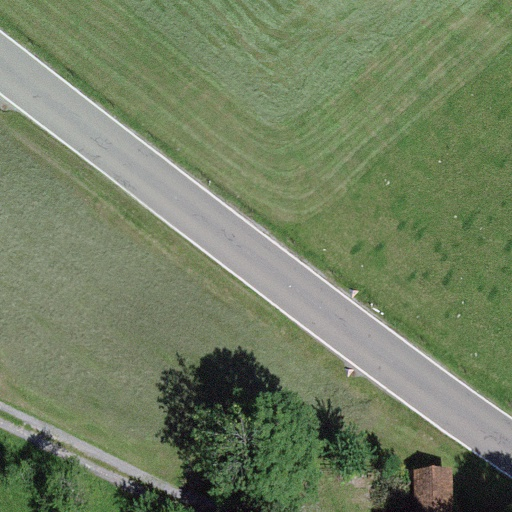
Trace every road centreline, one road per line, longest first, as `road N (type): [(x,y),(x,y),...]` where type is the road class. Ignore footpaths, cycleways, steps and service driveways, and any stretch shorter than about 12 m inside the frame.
road 1 (tertiary): [(511,445),(0,65)]
road 2 (track): [(0,407),(212,511)]
